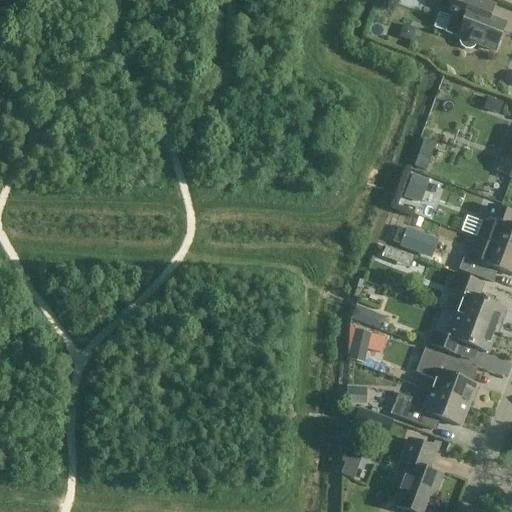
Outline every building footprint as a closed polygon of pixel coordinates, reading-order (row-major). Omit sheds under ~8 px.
[(475,47),(476,46),(494,52),(504,25),(480,16),(485,4),(473,0),(454,0),(448,16),(463,22),(456,38),(459,39),(458,40),(458,42),(458,44),(459,45),(459,47),(461,48),(462,49),(463,50),(465,51),(466,51),(468,51),(470,51),(471,50),(473,50),(474,48),(475,47)] [(511,128),(501,159),(511,163),(511,171),(509,179),(511,180),(511,128)] [(486,243),(511,253),(511,216),(488,207),(480,227),(490,231),(486,243)] [(431,259),(438,245),(412,234),(406,248),(431,259)] [(511,253),(486,243),(481,255),(466,249),(458,271),(492,284),(497,271),(511,276),(511,253)] [(454,317),(493,332),(496,325),(498,326),(504,311),(475,300),(481,285),(454,275),(448,290),(462,295),(454,317)] [(378,331),(384,319),(368,312),(363,325),(378,331)] [(493,332),(454,317),(446,339),(431,333),(427,346),(454,356),(459,344),(487,355),(493,340),(490,339),(493,332)] [(429,393),(467,408),(475,387),(455,379),(459,368),(426,356),(422,367),(437,373),(429,393)] [(390,416),(430,432),(435,419),(459,428),(467,408),(429,393),(424,405),(398,395),(390,416)] [(386,441),(393,422),(365,411),(358,430),(386,441)] [(408,467),(393,508),(403,511),(427,511),(431,503),(427,501),(437,476),(427,472),(435,451),(409,441),(400,464),(408,467)]
